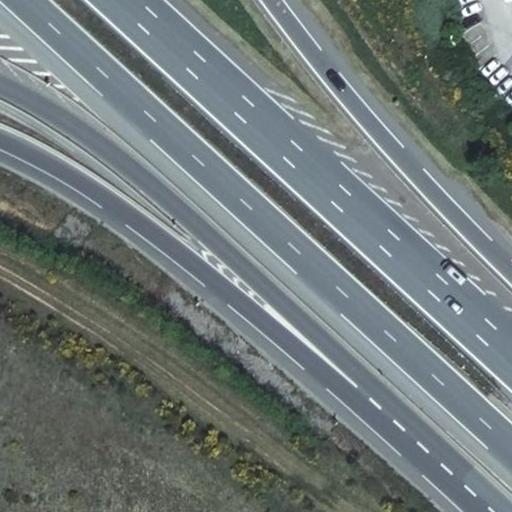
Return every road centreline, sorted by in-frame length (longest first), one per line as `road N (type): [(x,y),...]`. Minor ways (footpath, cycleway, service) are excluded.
road 1 (motorway): [(34,0),(511,439)]
road 2 (motorway): [(0,79),(141,166),(431,439)]
road 3 (motorway): [(0,139),(127,214),(342,386),(431,439)]
road 4 (motorway): [(511,354),(124,0)]
road 5 (motorway): [(511,269),(431,189),(275,0)]
